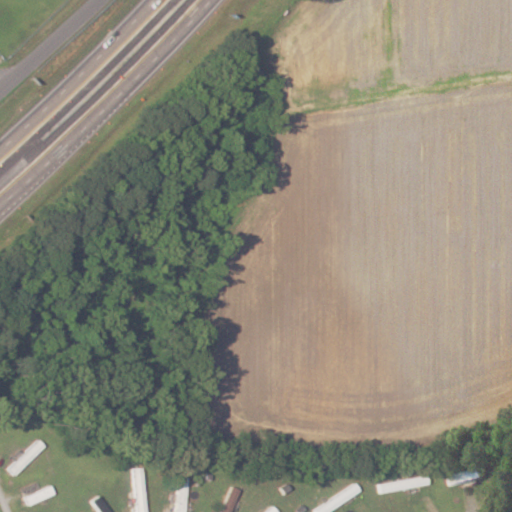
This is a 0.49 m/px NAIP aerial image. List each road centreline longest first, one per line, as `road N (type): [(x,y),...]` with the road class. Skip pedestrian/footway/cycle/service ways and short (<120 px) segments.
road 1 (motorway): [(0,202),(206,0)]
road 2 (motorway): [(165,0),(0,155)]
road 3 (residential): [(0,88),(89,0)]
